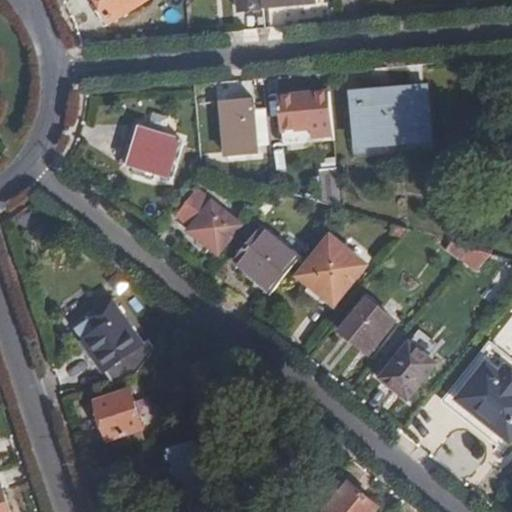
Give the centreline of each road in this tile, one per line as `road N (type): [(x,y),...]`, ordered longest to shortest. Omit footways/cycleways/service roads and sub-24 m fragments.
road 1 (residential): [(457,511),(25,165)]
road 2 (residential): [(511,31),(55,72)]
road 3 (residential): [(74,511),(0,289)]
